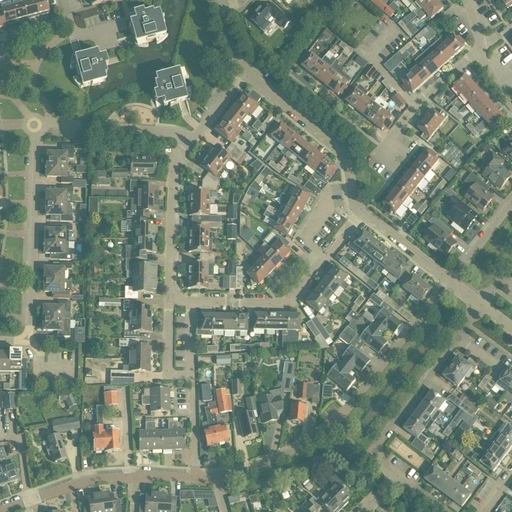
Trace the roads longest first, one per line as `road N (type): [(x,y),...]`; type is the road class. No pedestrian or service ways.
road 1 (residential): [(395,475),(374,460),(375,450),(484,305)]
road 2 (residential): [(26,340),(35,135)]
road 3 (residential): [(328,427),(450,281)]
road 4 (unclassified): [(359,210),(342,150),(245,73)]
road 5 (residential): [(168,301),(166,375),(189,375),(190,301)]
road 6 (residential): [(168,301),(173,162),(188,141)]
road 7 (residential): [(325,259),(290,300),(190,301)]
road 8 (residential): [(0,511),(80,482),(134,477)]
road 9 (residential): [(214,477),(272,460),(328,427)]
